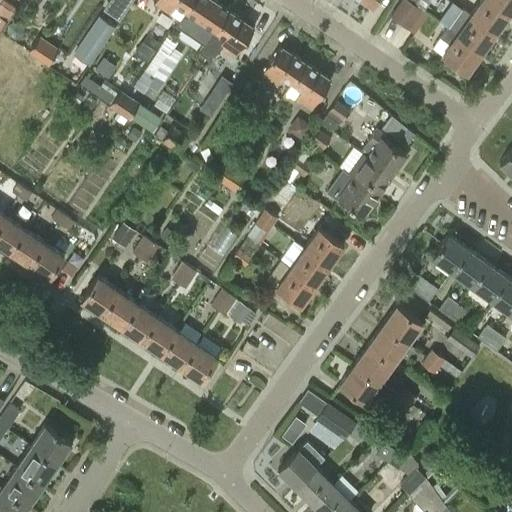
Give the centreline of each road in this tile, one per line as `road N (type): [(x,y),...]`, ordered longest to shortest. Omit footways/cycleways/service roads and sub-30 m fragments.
road 1 (residential): [(222,479),(444,172)]
road 2 (residential): [(475,132),(284,0)]
road 3 (residential): [(129,419),(0,345)]
